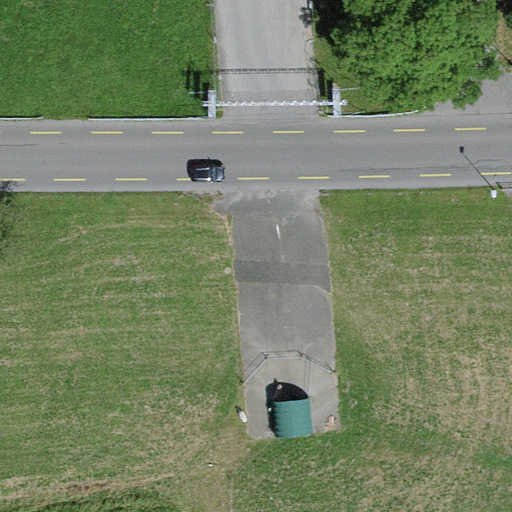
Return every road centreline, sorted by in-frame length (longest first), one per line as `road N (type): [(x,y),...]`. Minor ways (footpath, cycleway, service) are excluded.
road 1 (unclassified): [(0,160),(511,155)]
road 2 (track): [(479,0),(498,156)]
